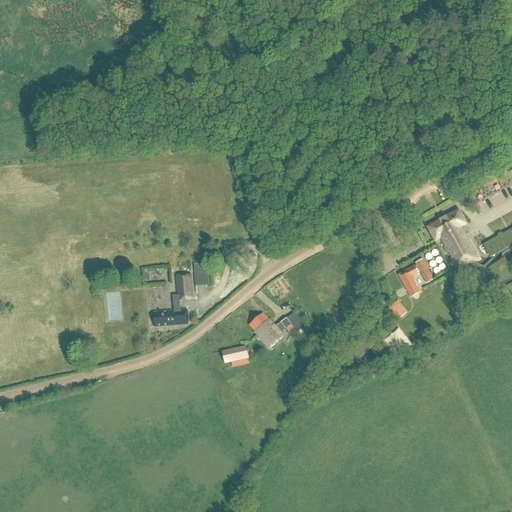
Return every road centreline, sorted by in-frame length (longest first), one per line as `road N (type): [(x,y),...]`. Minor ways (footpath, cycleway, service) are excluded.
road 1 (unclassified): [(0,397),(165,351),(320,242),(511,145)]
road 2 (track): [(263,251),(238,133),(276,55),(348,0)]
